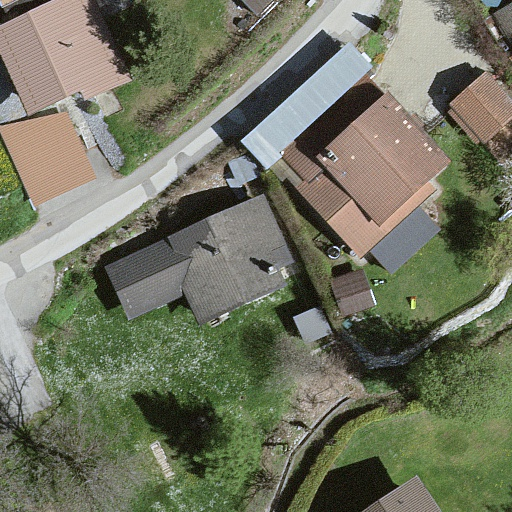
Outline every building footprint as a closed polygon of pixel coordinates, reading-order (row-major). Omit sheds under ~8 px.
[(0,0),(13,18),(50,0),(0,0)] [(103,0),(0,39),(0,48),(42,125),(139,97),(103,0)] [(511,0),(498,0),(511,28),(511,0)] [(454,83),(474,127),(511,110),(511,88),(501,63),(454,83)] [(402,107),(335,169),(314,162),(291,192),(374,267),(471,173),(402,107)] [(69,123),(2,143),(42,227),(98,197),(69,123)] [(267,210),(104,277),(138,326),(190,303),(204,335),(297,302),(267,210)] [(402,511),(445,511),(434,495),(402,511)]
